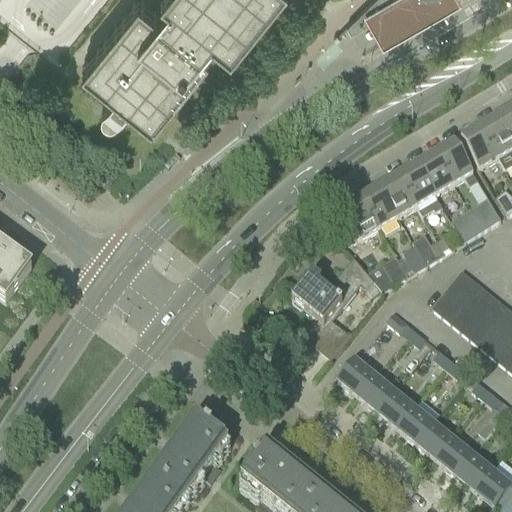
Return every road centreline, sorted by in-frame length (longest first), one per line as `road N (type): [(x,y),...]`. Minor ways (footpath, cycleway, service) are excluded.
road 1 (secondary): [(506,0),(283,130),(176,210),(116,278)]
road 2 (secondary): [(170,322),(311,176),(511,50)]
road 3 (unclassified): [(511,83),(346,182),(289,226),(198,344)]
road 4 (unclassified): [(408,511),(198,344)]
road 5 (secondary): [(23,511),(170,322)]
road 6 (unclassified): [(74,511),(198,344)]
road 7 (secondary): [(116,278),(0,442)]
road 8 (residential): [(116,278),(0,184)]
